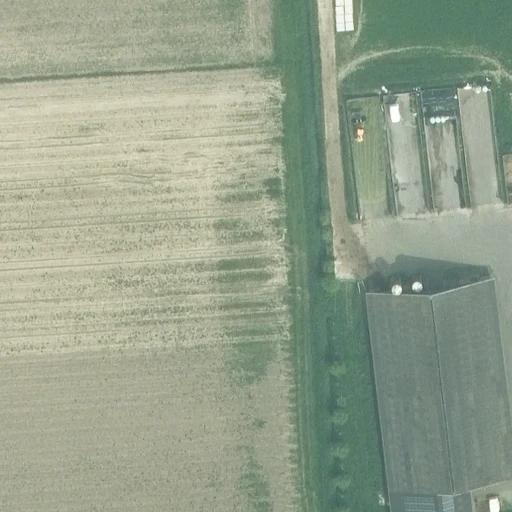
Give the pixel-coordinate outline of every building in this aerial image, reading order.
[(498,106),(498,93),(472,95),(473,108),(498,106)] [(429,95),(396,97),(400,156),(417,155),(419,192),(409,193),(410,215),(436,214),(429,95)] [(386,97),(365,99),(374,203),(395,201),(386,97)] [(511,475),(511,466),(490,277),(369,290),(394,511),(472,511),(469,480),(511,475)] [(492,511),(494,511),(511,509),(511,482),(488,486),(492,511)]
